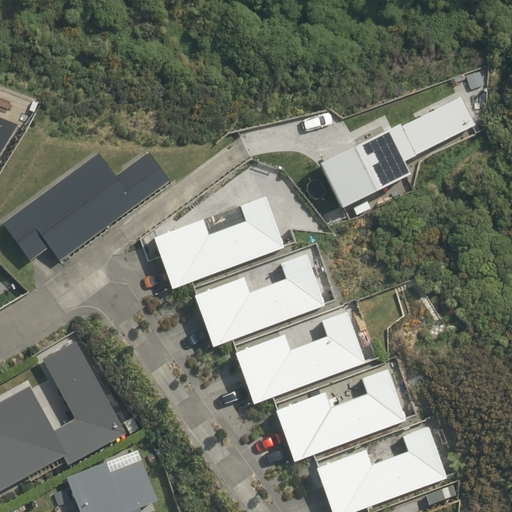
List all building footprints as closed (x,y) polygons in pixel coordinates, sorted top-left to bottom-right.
[(476,126),(461,98),(402,127),(401,125),(321,164),(343,209),(411,175),(405,162),(476,126)] [(0,149),(17,123),(0,116),(0,149)] [(96,171),(81,151),(0,216),(0,244),(12,260),(24,248),(35,258),(147,175),(128,148),(96,171)] [(174,289),(285,247),(267,196),(241,206),(246,221),(209,234),(204,219),(155,237),(174,289)] [(214,347),(325,305),(307,254),(281,263),(287,279),(250,292),(245,277),(195,295),(214,347)] [(255,404),(366,363),(348,311),(322,321),(328,336),(291,350),(285,334),(236,352),(255,404)] [(72,341),(40,358),(73,416),(72,419),(52,430),(27,385),(0,400),(0,489),(62,456),(66,464),(124,432),(72,341)] [(295,461),(407,420),(388,369),(362,379),(368,394),(332,407),(326,392),(277,410),(295,461)] [(333,511),(353,511),(448,477),(429,426),(403,436),(409,451),(372,465),(367,449),(316,467),(333,511)] [(78,511),(139,511),(137,507),(154,501),(136,449),(65,476),(78,511)] [(457,495),(453,485),(426,495),(430,505),(457,495)]
